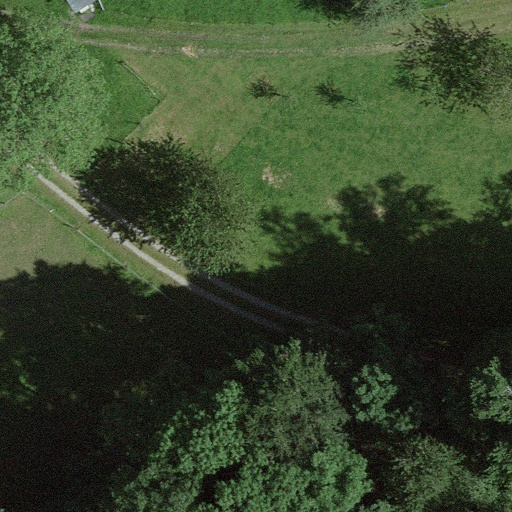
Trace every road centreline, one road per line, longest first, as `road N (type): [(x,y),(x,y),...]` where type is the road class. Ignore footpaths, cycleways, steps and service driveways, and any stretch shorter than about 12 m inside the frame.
road 1 (track): [(0,128),(155,261),(465,423)]
road 2 (track): [(511,13),(286,45),(117,39),(0,18)]
